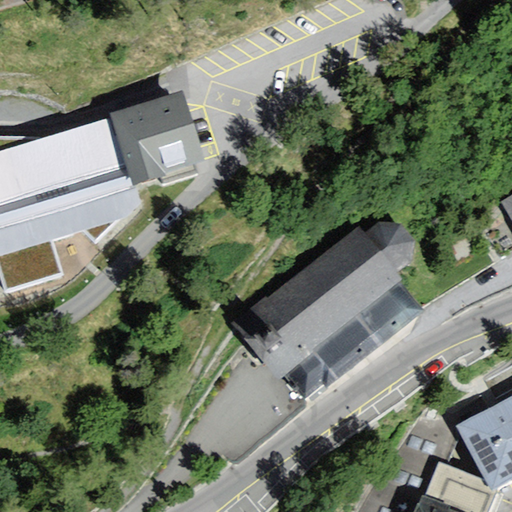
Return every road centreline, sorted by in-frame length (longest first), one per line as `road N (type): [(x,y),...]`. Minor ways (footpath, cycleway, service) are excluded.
road 1 (track): [(105,511),(167,439),(241,279),(303,206),(320,148),(476,15),(481,0)]
road 2 (residential): [(0,344),(82,305),(255,144),(451,0)]
road 3 (unclassified): [(189,511),(407,354),(511,308)]
